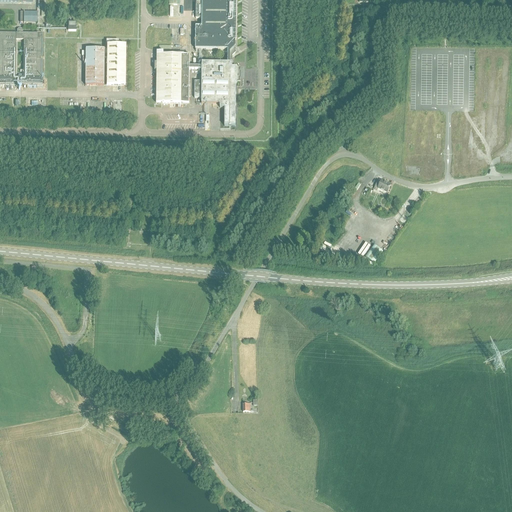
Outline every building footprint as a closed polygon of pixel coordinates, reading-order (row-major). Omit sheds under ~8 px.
[(155,67),(154,67),(154,71),(157,71),(156,103),(162,103),(162,104),(181,104),(181,103),(189,103),(189,70),(202,70),(202,82),(195,82),(194,99),(201,99),(201,104),(220,104),(220,108),(225,109),(224,126),(224,127),(235,127),(235,126),(236,105),(236,104),(236,83),(237,83),(237,82),(236,82),(236,79),(239,79),(239,71),(236,71),(236,68),(237,68),(232,67),(232,58),(230,55),(230,52),(235,47),(235,40),(236,40),(236,0),(195,0),(195,19),(201,19),(201,27),(195,27),(195,49),(228,50),(227,63),(202,63),(202,67),(189,67),(189,56),(181,56),(181,55),(163,55),(163,52),(157,52),(157,63),(156,63),(155,63),(155,67)] [(20,23),(37,23),(37,13),(20,12),(20,23)] [(68,31),(76,32),(76,23),(68,23),(68,31)] [(0,84),(16,85),(16,88),(22,88),(22,85),(42,85),(42,79),(42,53),(43,53),(43,34),(21,33),(20,33),(20,31),(18,31),(18,33),(0,33),(0,84)] [(106,49),(85,49),(85,85),(103,86),(103,58),(106,59),(106,86),(125,86),(125,45),(117,45),(117,44),(118,44),(118,40),(106,40),(106,44),(116,44),(116,45),(106,45),(106,49)] [(374,189),(377,191),(378,189),(387,193),(391,185),(381,181),(381,182),(377,181),(374,189)] [(382,252),(374,245),(365,257),(374,264),(382,252)] [(361,248),(357,255),(361,257),(366,250),(361,248)]
